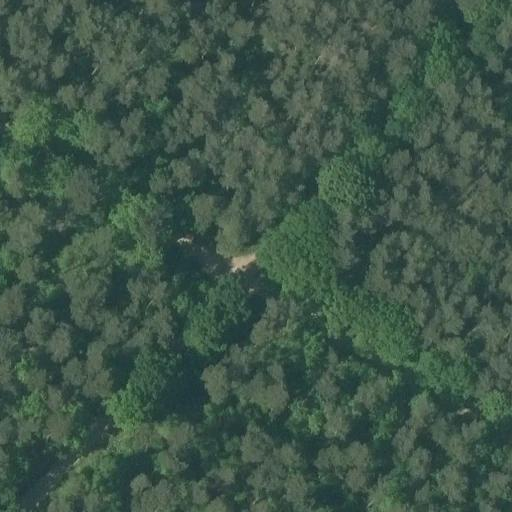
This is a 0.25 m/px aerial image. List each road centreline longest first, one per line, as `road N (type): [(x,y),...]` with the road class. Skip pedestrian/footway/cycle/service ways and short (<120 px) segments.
road 1 (track): [(240,277),(508,0)]
road 2 (track): [(25,511),(240,277)]
road 3 (track): [(511,440),(240,277)]
road 4 (track): [(240,277),(0,134)]
